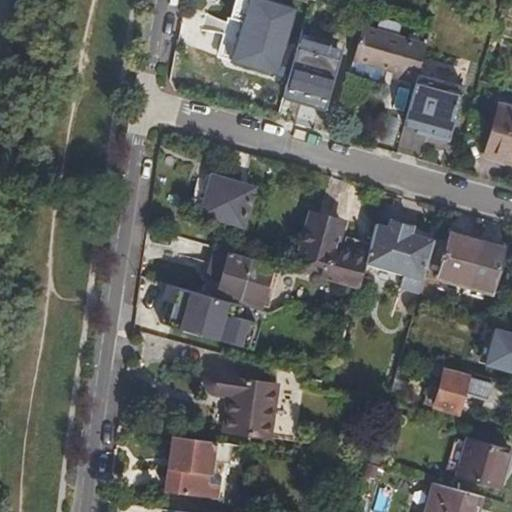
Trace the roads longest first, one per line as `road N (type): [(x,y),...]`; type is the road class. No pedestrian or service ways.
road 1 (residential): [(84,511),(140,111)]
road 2 (residential): [(511,210),(140,111)]
